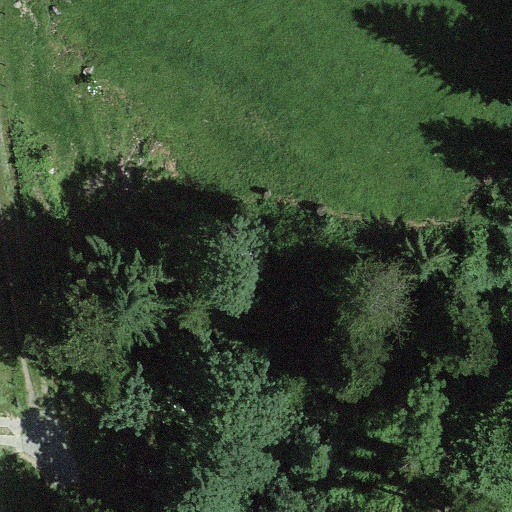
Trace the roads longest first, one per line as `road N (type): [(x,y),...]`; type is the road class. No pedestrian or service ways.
road 1 (track): [(48,434),(0,172)]
road 2 (track): [(0,435),(48,434),(70,511)]
